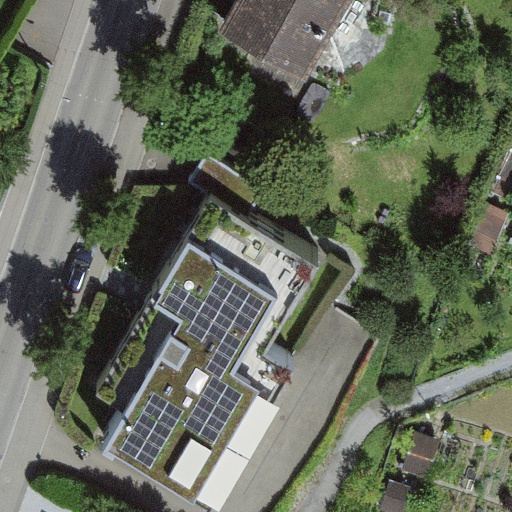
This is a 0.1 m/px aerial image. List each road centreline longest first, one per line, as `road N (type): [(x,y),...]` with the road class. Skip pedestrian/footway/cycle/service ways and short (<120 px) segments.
road 1 (tertiary): [(0,380),(130,0)]
road 2 (track): [(310,511),(360,441),(511,382)]
